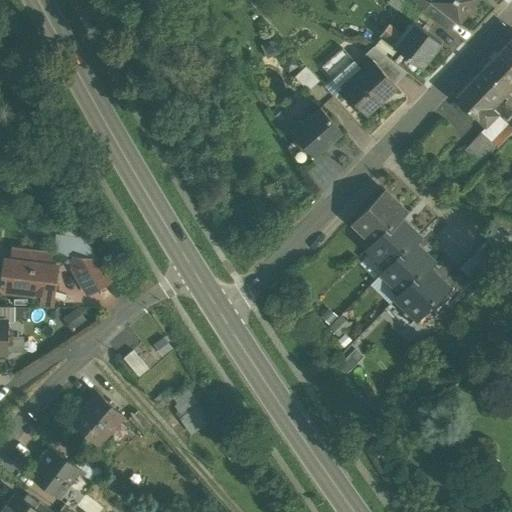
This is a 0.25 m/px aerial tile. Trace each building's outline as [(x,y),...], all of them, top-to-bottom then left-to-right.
[(413,0),(423,8),(425,9),(432,0),(413,0)] [(455,19),(432,0),(425,9),(423,8),(420,12),(446,31),(455,19)] [(432,0),(455,19),(459,21),(475,0),(432,0)] [(402,34),(393,46),(422,68),(442,43),(413,20),(402,34)] [(402,34),(389,24),(380,35),(393,46),(402,34)] [(511,38),(497,53),(511,67),(511,38)] [(406,72),(373,46),(365,53),(372,60),(373,60),(394,83),(406,72)] [(362,69),(342,48),(322,67),(341,88),(362,69)] [(511,67),(497,53),(482,69),(505,91),(511,84),(511,67)] [(362,69),(341,88),(364,113),(396,85),(394,83),(373,60),(372,60),(362,69)] [(505,91),(482,69),(467,85),(490,107),(499,97),(505,91)] [(490,107),(467,85),(454,97),(485,127),(497,114),(490,107)] [(511,113),(511,109),(499,97),(490,107),(497,114),(505,121),(511,113)] [(320,108),(292,133),(296,138),(313,157),(341,132),(320,108)] [(485,127),(480,131),(490,141),(507,124),(505,121),(497,114),(485,127)] [(511,128),(507,124),(490,141),(497,146),(511,130),(511,128)] [(480,131),(463,150),(479,165),(496,146),(496,147),(497,146),(490,141),(480,131)] [(313,157),(296,138),(286,147),(300,169),(313,157)] [(385,191),(352,224),(372,243),(373,244),(399,216),(400,217),(405,211),(385,191)] [(399,216),(373,244),(372,243),(367,249),(386,268),(387,269),(413,241),(414,242),(420,236),(400,217),(399,216)] [(511,223),(494,216),(489,228),(496,231),(511,237),(511,223)] [(511,237),(496,231),(493,234),(511,253),(511,251),(511,237)] [(511,253),(493,234),(485,243),(503,261),(511,253)] [(75,240),(55,238),(53,253),(74,255),(75,240)] [(88,242),(75,240),(74,255),(98,258),(88,242)] [(413,241),(387,269),(386,268),(381,274),(401,293),(428,266),(428,267),(434,261),(414,242),(413,241)] [(503,261),(485,243),(476,252),(495,270),(503,261)] [(53,253),(16,248),(14,260),(7,260),(6,270),(14,271),(12,290),(42,294),(42,289),(51,291),(55,265),(52,265),(53,253)] [(495,270),(476,252),(468,260),(486,278),(495,270)] [(98,258),(74,255),(72,267),(87,292),(110,279),(98,258)] [(486,278),(468,260),(459,269),(477,287),(486,278)] [(428,266),(401,293),(395,298),(416,319),(448,286),(428,267),(428,266)] [(13,306),(0,306),(0,320),(14,320),(13,306)] [(134,375),(145,369),(132,347),(121,353),(134,375)] [(171,394),(184,431),(204,424),(191,387),(171,394)] [(124,414),(97,390),(71,419),(98,443),(124,414)] [(152,427),(137,410),(128,418),(143,435),(152,427)] [(85,471),(51,445),(29,475),(62,500),(63,499),(67,502),(74,507),(76,504),(92,481),(82,474),(85,471)] [(24,498),(17,492),(7,506),(5,504),(0,510),(0,511),(42,511),(35,506),(24,498)] [(39,501),(28,493),(24,498),(35,506),(39,501)] [(87,511),(76,504),(74,507),(67,502),(60,511),(61,511),(87,511)]
